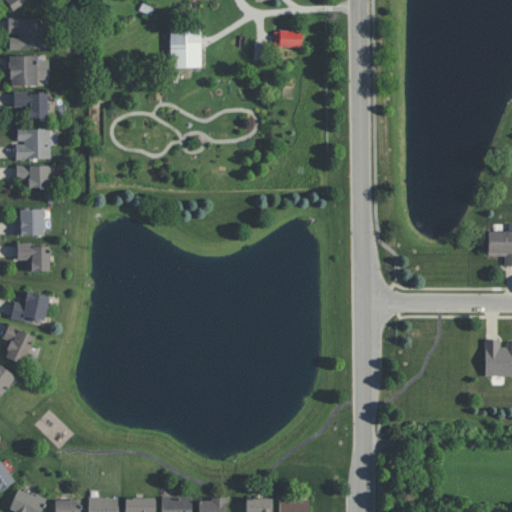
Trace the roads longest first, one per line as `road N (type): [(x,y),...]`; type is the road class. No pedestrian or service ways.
road 1 (residential): [(360,0),(369,306),(364,511)]
road 2 (residential): [(369,306),(511,304)]
